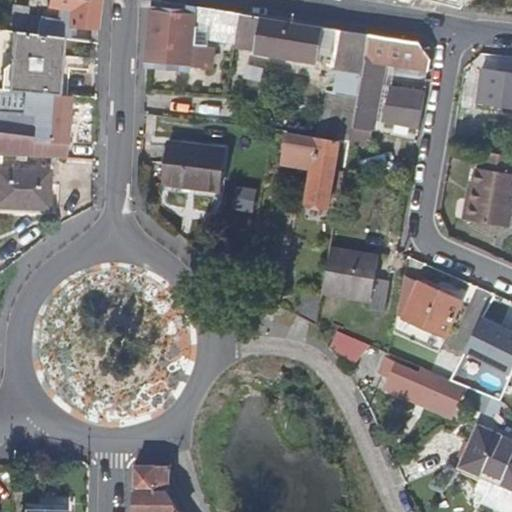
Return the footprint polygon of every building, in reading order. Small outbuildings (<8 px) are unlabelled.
[(99,21),(101,0),(52,0),(51,8),(74,12),(71,29),(99,34),(99,32),(99,21)] [(192,46),(197,8),(155,0),(152,0),(146,62),(216,70),(217,62),(211,61),(213,49),(210,44),(197,43),(197,46),(192,46)] [(466,9),(472,0),(434,0),(435,3),(437,3),(466,9)] [(24,35),(27,16),(28,9),(13,6),(10,32),(24,35)] [(238,36),(241,15),(214,11),(209,39),(236,45),(238,36)] [(320,51),(324,28),(241,15),(238,36),(250,38),(260,40),(258,49),(258,50),(260,51),(318,61),(320,51)] [(56,28),(57,24),(40,21),(40,18),(27,16),(24,35),(54,38),(56,28)] [(98,45),(99,34),(71,29),(56,28),(54,38),(66,40),(98,45)] [(367,60),(371,36),(324,28),(320,51),(367,60)] [(61,97),(66,40),(54,38),(24,35),(10,32),(0,31),(0,90),(23,94),(61,97)] [(431,62),(420,44),(371,36),(367,60),(382,63),(421,71),(419,83),(428,85),(431,62)] [(258,49),(260,40),(250,38),(249,47),(258,49)] [(374,106),(382,63),(367,60),(359,103),(374,106)] [(511,109),(511,73),(491,70),(490,79),(482,78),(478,97),(486,99),(486,105),(511,109)] [(422,117),(426,94),(402,90),(400,100),(392,99),(391,111),(422,117)] [(0,155),(67,159),(71,97),(61,97),(23,94),(21,114),(0,111),(0,155)] [(335,172),(340,142),(289,134),(286,149),(283,167),(314,172),(309,204),(330,208),(332,196),(335,172)] [(222,191),(226,150),(171,144),(167,185),(222,191)] [(283,167),(286,149),(274,147),(271,165),(283,167)] [(511,229),(511,226),(511,158),(487,154),(484,172),(478,171),(473,203),(469,223),(511,229)] [(0,208),(48,211),(50,174),(0,171),(0,208)] [(341,197),(346,174),(335,172),(332,196),(341,198),(341,197)] [(237,188),(234,214),(256,216),(259,190),(237,188)] [(469,223),(473,203),(467,202),(464,222),(469,223)] [(372,300),(377,276),(380,257),(331,248),(324,292),(372,300)] [(385,312),(391,279),(377,276),(372,300),(370,309),(385,312)] [(448,338),(464,302),(406,276),(400,303),(410,307),(405,320),(417,325),(444,337),(448,338)] [(436,356),(444,337),(417,325),(409,344),(436,356)] [(364,355),(344,337),(333,351),(352,369),(364,355)] [(433,363),(436,356),(409,344),(402,359),(410,362),(430,371),(433,363)] [(432,400),(440,379),(409,366),(408,368),(385,358),(378,373),(389,378),(388,382),(432,400)] [(441,376),(444,367),(433,363),(430,371),(441,376)] [(464,408),(496,421),(503,402),(472,390),(464,408)] [(511,442),(477,427),(463,460),(461,467),(463,473),(465,476),(471,479),(480,483),(485,472),(493,476),(491,481),(511,490),(511,442)] [(179,511),(167,495),(168,466),(134,466),(132,511),(179,511)] [(76,511),(76,496),(40,495),(39,510),(68,511),(76,511)]
